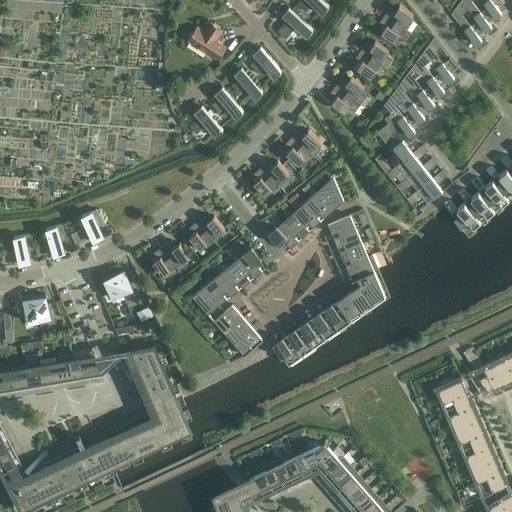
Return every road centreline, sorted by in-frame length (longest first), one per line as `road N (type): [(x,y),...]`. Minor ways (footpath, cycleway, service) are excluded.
road 1 (residential): [(22,423),(126,396),(64,266)]
road 2 (residential): [(64,266),(123,241),(214,174)]
road 3 (residential): [(242,305),(262,328),(339,277),(320,239)]
road 4 (residential): [(475,71),(427,135),(459,175)]
road 5 (residential): [(214,174),(306,81)]
